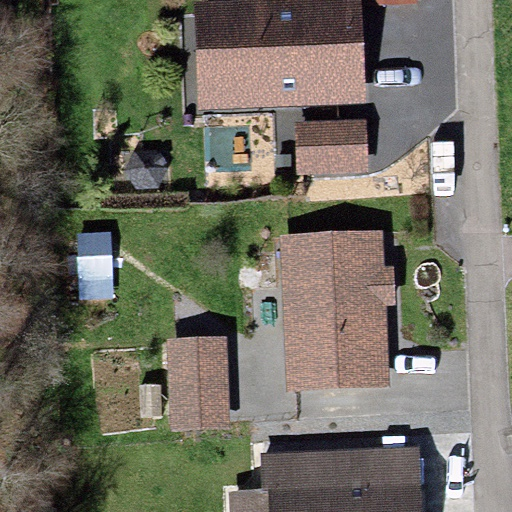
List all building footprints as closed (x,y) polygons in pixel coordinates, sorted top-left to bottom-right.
[(348,0),(345,0),(194,7),(198,108),(353,101),(348,0)] [(357,125),(295,127),(296,172),(359,169),(357,125)] [(375,237),(279,242),(287,386),(382,381),(375,237)] [(221,342),(166,344),(169,426),(225,424),(221,342)] [(413,511),(410,453),(262,460),(264,511),(413,511)]
